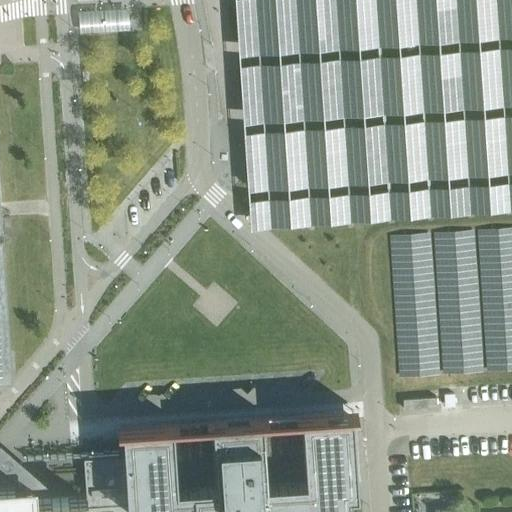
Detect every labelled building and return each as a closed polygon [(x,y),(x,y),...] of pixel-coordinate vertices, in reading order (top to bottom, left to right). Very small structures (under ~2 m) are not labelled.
[(511,0),(231,0),(235,53),(511,36),(511,0)] [(511,46),(238,64),(241,121),(511,103),(511,46)] [(511,114),(242,131),(246,188),(511,171),(511,114)] [(511,180),(245,197),(247,226),(511,208),(511,180)] [(511,229),(476,232),(484,375),(511,373),(511,229)] [(432,235),(441,378),(483,375),(475,232),(432,235)] [(388,237),(396,380),(439,377),(431,234),(388,237)] [(0,379),(10,379),(0,238),(0,511),(455,511),(456,511),(431,511),(430,511),(350,511),(349,491),(358,490),(353,417),(353,409),(122,425),(123,432),(124,454),(84,456),(87,496),(34,500),(33,482),(15,483),(0,470),(0,463),(3,460),(4,461),(6,459),(4,457),(3,458),(0,454),(0,379)] [(444,393),(445,406),(455,405),(455,392),(444,393)] [(403,398),(404,408),(437,406),(436,396),(403,398)]
